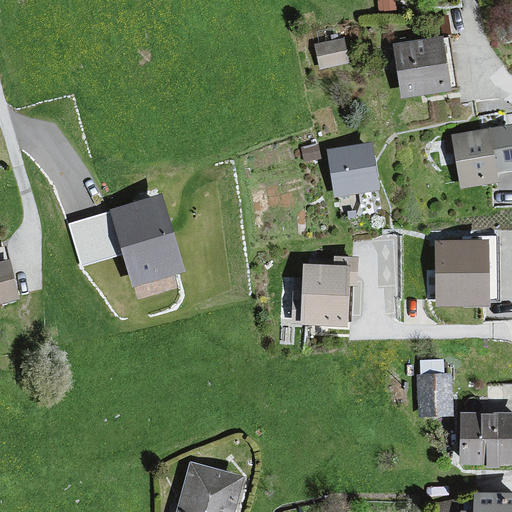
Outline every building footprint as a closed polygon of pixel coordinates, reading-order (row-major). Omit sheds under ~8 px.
[(410,96),(462,89),(455,38),(403,45),(410,96)] [(318,47),(324,69),(356,60),(350,39),(318,47)] [(511,127),(456,139),(466,192),(504,184),(502,173),(511,170),(511,127)] [(383,147),(335,153),(341,199),(389,192),(383,147)] [(160,199),(72,225),(83,262),(128,249),(137,277),(179,265),(160,199)] [(487,238),(435,239),(437,304),(489,302),(487,238)] [(10,259),(0,261),(0,300),(20,295),(10,259)] [(308,268),(305,326),(359,328),(362,270),(308,268)] [(455,377),(420,378),(421,417),(457,415),(455,377)] [(511,416),(465,416),(466,468),(511,467),(511,416)] [(194,464),(181,511),(246,511),(255,481),(194,464)] [(511,511),(511,495),(482,495),(481,511),(511,511)]
